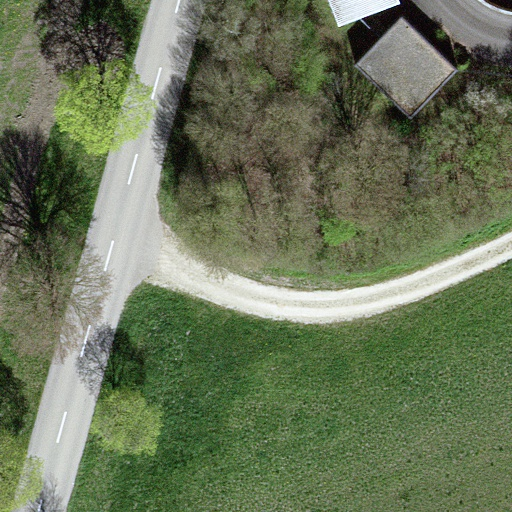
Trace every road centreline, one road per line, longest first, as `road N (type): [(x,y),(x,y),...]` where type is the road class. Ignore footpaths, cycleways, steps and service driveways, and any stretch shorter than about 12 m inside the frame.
road 1 (tertiary): [(181,0),(36,511)]
road 2 (track): [(113,244),(321,307),(400,291),(511,241)]
